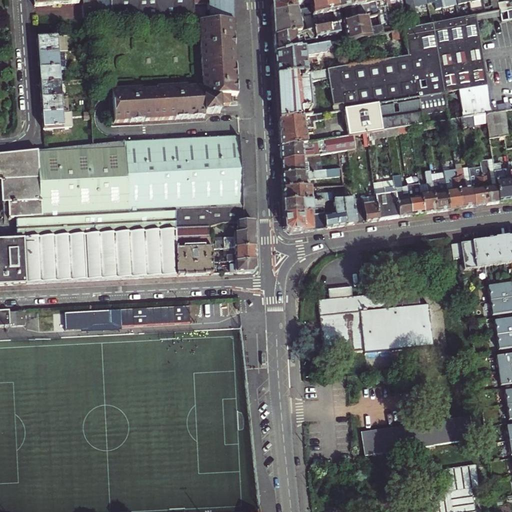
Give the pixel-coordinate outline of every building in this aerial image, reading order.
[(96,0),(83,0),(85,18),(88,18),(98,19),(96,0)] [(112,19),(110,0),(96,0),(98,19),(112,19)] [(110,0),(112,19),(195,21),(194,9),(196,9),(195,0),(110,0)] [(195,0),(196,9),(209,8),(208,0),(195,0)] [(231,0),(208,0),(209,8),(210,21),(233,21),(232,5),(231,0)] [(272,13),(272,16),(296,11),(295,5),(306,3),(307,8),(311,7),(309,0),(281,0),(275,1),(271,7),(272,13)] [(329,27),(326,14),(323,0),(309,0),(311,7),(312,13),(316,13),(316,16),(322,15),(325,28),(329,27)] [(341,24),(336,0),(323,0),(326,14),(333,12),(336,25),(338,25),(341,24)] [(336,0),(341,24),(348,23),(345,10),(351,8),(349,0),(336,0)] [(349,0),(351,8),(358,7),(360,20),(366,19),(361,0),(349,0)] [(361,0),(366,19),(374,17),(373,15),(371,16),(369,4),(376,3),(374,0),(361,0)] [(407,0),(407,2),(409,9),(415,8),(413,0),(407,0)] [(455,0),(440,0),(441,2),(443,11),(457,8),(455,0)] [(297,18),(296,11),(272,16),(272,24),(273,28),(298,22),(314,18),(312,13),(303,16),(303,17),(297,18)] [(502,25),(511,22),(511,11),(505,13),(500,14),(502,25)] [(336,25),(329,27),(325,28),(319,29),(273,39),(274,47),(274,50),(298,45),(316,41),(317,47),(336,43),(383,35),(382,31),(379,16),(374,17),(366,19),(360,20),(354,21),(348,23),(341,24),(342,31),(347,30),(348,32),(356,31),(356,34),(341,37),(338,25),(336,25)] [(345,111),(429,97),(445,95),(448,110),(449,120),(461,119),(474,117),(487,115),(495,113),(481,48),(475,18),(473,18),(460,21),(446,23),(433,26),(420,28),(407,30),(409,37),(412,54),(328,69),(330,78),(334,104),(344,103),(345,111)] [(233,21),(210,21),(200,21),(205,86),(189,87),(189,84),(159,87),(159,89),(144,90),(144,88),(114,90),(116,124),(207,117),(207,113),(222,111),(222,105),(232,104),(231,95),(239,95),(235,53),(233,21)] [(299,28),(298,22),(273,28),(273,36),(273,39),(319,29),(318,24),(299,28)] [(406,31),(395,33),(396,40),(409,37),(407,30),(406,31)] [(66,52),(65,37),(57,38),(58,53),(64,52),(66,52)] [(38,54),(58,53),(57,38),(37,39),(37,48),(38,54)] [(276,78),(307,73),(305,58),(327,54),(337,46),(336,43),(317,47),(299,50),(274,55),(275,68),(276,78)] [(299,50),(298,45),(274,50),(274,55),(299,50)] [(39,69),(59,67),(58,53),(38,54),(39,64),(39,69)] [(60,83),(59,67),(39,69),(40,80),(40,84),(60,83)] [(277,101),(278,121),(305,117),(304,111),(314,109),(309,79),(312,79),(315,80),(330,78),(328,69),(307,73),(276,78),(277,101)] [(60,83),(40,84),(41,94),(41,99),(61,98),(60,83)] [(372,133),(386,131),(399,129),(411,127),(424,125),(436,123),(449,121),(449,120),(448,110),(423,115),(421,106),(430,104),(429,97),(345,111),(349,137),(354,136),(366,134),(372,133)] [(42,107),(42,114),(62,112),(61,98),(41,99),(42,107)] [(344,103),(334,104),(336,112),(345,111),(344,103)] [(510,124),(508,111),(495,113),(487,115),(488,123),(490,140),(506,137),(511,136),(510,124)] [(62,112),(42,114),(43,124),(43,130),(64,127),(62,112)] [(71,112),(62,112),(64,127),(72,127),(71,112)] [(321,114),(305,117),(278,121),(279,133),(279,141),(307,136),(306,127),(314,126),(313,121),(322,120),(321,114)] [(488,123),(487,115),(474,117),(475,125),(488,123)] [(475,125),(474,117),(461,119),(462,127),(475,125)] [(449,127),(449,121),(436,123),(437,129),(449,127)] [(425,132),(424,125),(411,127),(412,134),(425,132)] [(387,138),(400,136),(399,129),(386,131),(387,138)] [(373,140),(387,138),(386,131),(372,133),(373,140)] [(33,285),(176,277),(175,230),(174,211),(243,208),(240,137),(169,141),(168,135),(139,137),(140,142),(124,143),(92,145),(46,151),(0,155),(0,181),(0,182),(1,204),(2,204),(3,215),(8,215),(8,220),(16,219),(17,240),(0,240),(0,286),(12,286),(33,285)] [(280,148),(308,143),(307,136),(279,141),(280,148)] [(349,137),(308,143),(280,148),(280,154),(280,161),(323,155),(338,152),(347,151),(356,149),(354,136),(349,137)] [(324,168),(323,155),(280,161),(281,168),(281,175),(303,172),(324,168)] [(499,204),(495,173),(491,173),(489,161),(485,161),(485,157),(480,158),(480,162),(487,206),(495,205),(499,204)] [(482,206),(487,206),(480,162),(475,163),(476,168),(473,168),(476,190),(472,191),(475,208),(482,206)] [(494,165),(495,173),(499,204),(508,203),(511,202),(511,185),(510,170),(502,171),(501,164),(494,165)] [(326,175),(341,172),(340,165),(324,168),(303,172),(281,175),(282,185),(282,189),(305,188),(304,178),(307,177),(307,179),(326,177),(326,175)] [(456,210),(462,209),(456,170),(455,166),(449,167),(450,172),(452,183),(445,184),(449,211),(456,210)] [(469,208),(475,208),(472,191),(471,186),(466,187),(464,175),(463,175),(462,169),(456,170),(462,209),(469,208)] [(431,214),(436,213),(431,176),(430,171),(424,172),(426,186),(420,187),(424,215),(431,214)] [(452,183),(450,172),(444,173),(444,174),(445,184),(452,183)] [(431,176),(436,213),(445,212),(449,211),(445,184),(444,174),(431,176)] [(394,187),(399,219),(406,218),(412,217),(408,191),(402,192),(400,178),(393,179),(394,187)] [(408,191),(412,217),(420,216),(424,215),(420,187),(420,186),(407,188),(408,191)] [(324,201),(332,200),(331,192),(316,193),(314,196),(311,196),(311,187),(305,188),(282,189),(283,199),(283,204),(324,201)] [(375,191),(375,196),(376,197),(379,222),(390,220),(399,219),(394,187),(384,189),(375,191)] [(376,197),(353,200),(357,225),(371,223),(379,222),(376,197)] [(357,225),(353,200),(353,198),(346,199),(334,200),(336,215),(324,217),(325,230),(337,228),(357,225)] [(324,214),(324,201),(283,204),(284,211),(284,217),(324,214)] [(254,208),(243,208),(174,211),(175,230),(207,228),(237,224),(255,223),(255,217),(254,208)] [(324,217),(324,214),(284,217),(284,226),(285,231),(289,235),(325,230),(324,217)] [(255,236),(255,223),(237,224),(237,235),(234,235),(234,239),(223,240),(223,242),(211,243),(211,250),(215,250),(226,250),(256,249),(255,236)] [(211,253),(211,250),(211,243),(211,231),(207,228),(175,230),(176,277),(193,277),(212,276),(212,264),(211,256),(211,253)] [(502,239),(495,240),(499,264),(511,263),(507,238),(502,239)] [(491,240),(484,241),(487,266),(499,264),(495,240),(491,240)] [(478,242),(472,243),(475,268),(487,266),(484,241),(478,242)] [(475,268),(472,243),(461,245),(460,245),(451,246),(453,259),(462,258),(464,270),(475,268)] [(256,249),(226,250),(227,256),(211,256),(212,264),(256,262),(256,257),(256,249)] [(257,270),(256,262),(212,264),(212,276),(253,274),(257,270)] [(511,290),(511,291),(510,284),(487,287),(489,303),(511,299),(511,290)] [(362,356),(432,350),(428,306),(373,311),(371,296),(352,298),(351,288),(328,290),(329,300),(318,301),(322,353),(362,350),(362,356)] [(511,299),(489,303),(492,318),(511,315),(511,299)] [(188,307),(119,311),(120,327),(189,323),(188,307)] [(96,311),(97,321),(59,324),(59,313),(38,314),(39,339),(110,336),(110,328),(118,328),(117,310),(96,311)] [(8,311),(0,311),(0,327),(24,326),(23,315),(15,315),(15,313),(8,314),(8,311)] [(84,312),(59,313),(59,324),(97,321),(96,311),(84,312)] [(511,319),(493,322),(496,337),(511,334),(511,319)] [(511,334),(496,337),(498,353),(511,350),(511,334)] [(511,354),(498,356),(501,372),(511,370),(511,354)] [(511,370),(501,372),(503,388),(511,386),(511,370)] [(511,390),(503,391),(506,407),(511,405),(511,390)] [(469,416),(361,433),(365,457),(377,455),(427,448),(473,441),(469,416)] [(476,466),(446,470),(449,494),(431,498),(432,511),(474,511),(471,489),(479,487),(476,466)]
